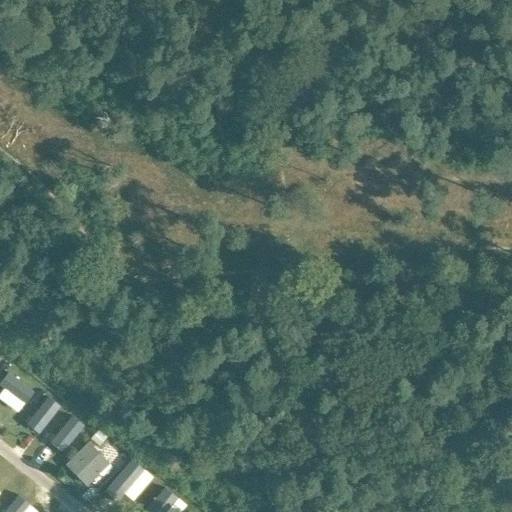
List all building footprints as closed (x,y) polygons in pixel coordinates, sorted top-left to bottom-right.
[(8,371),(0,382),(0,385),(4,389),(23,403),(24,404),(34,390),(8,371)] [(48,396),(31,417),(44,427),(60,406),(48,396)] [(72,415),(55,435),(67,445),(84,425),(72,415)] [(91,434),(81,446),(86,450),(104,466),(105,467),(108,464),(115,455),(91,434)] [(131,459),(104,492),(116,502),(124,493),(143,469),(131,459)] [(165,487),(143,511),(164,511),(177,498),(165,487)] [(18,494),(2,511),(23,511),(29,505),(30,505),(18,494)]
